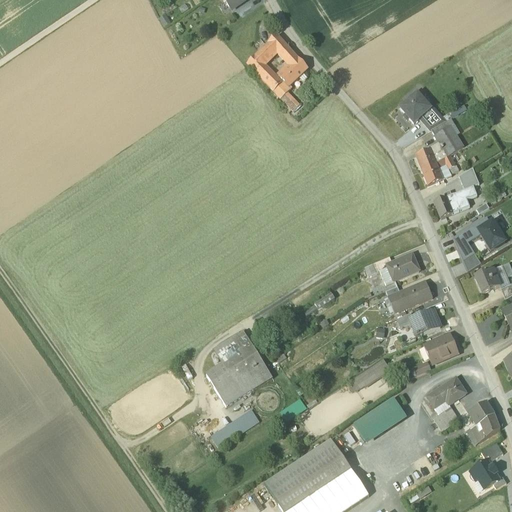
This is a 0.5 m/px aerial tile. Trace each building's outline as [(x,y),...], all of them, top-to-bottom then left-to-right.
[(222,0),(231,12),(248,0),(222,0)] [(292,54),(277,37),(255,58),(264,67),(276,55),(283,62),(292,54)] [(292,54),(283,62),(289,69),(298,61),(292,54)] [(264,67),(255,58),(247,66),(273,93),(281,85),(264,67)] [(289,69),(277,80),(281,85),(289,93),(291,91),(289,89),(308,71),(298,61),(289,69)] [(281,85),(273,93),(281,100),(289,93),(281,85)] [(289,93),(281,100),(293,113),(301,106),(289,93)] [(426,103),(417,93),(406,103),(408,104),(417,96),(424,104),(426,103)] [(408,104),(400,111),(414,126),(419,121),(430,111),(424,104),(417,96),(408,104)] [(432,109),(430,111),(419,121),(430,133),(431,133),(433,133),(446,124),(432,109)] [(433,133),(436,137),(451,128),(454,126),(451,121),(446,124),(433,133)] [(451,128),(436,137),(440,144),(449,159),(450,158),(464,150),(451,128)] [(429,150),(430,152),(435,163),(442,158),(444,162),(449,159),(440,144),(429,150)] [(430,152),(416,158),(421,173),(436,167),(435,163),(430,152)] [(442,158),(435,163),(436,167),(444,162),(442,158)] [(449,159),(444,162),(446,168),(448,172),(455,169),(455,168),(450,158),(449,159)] [(444,162),(436,167),(438,172),(446,168),(444,162)] [(436,167),(421,173),(428,188),(443,182),(438,172),(436,167)] [(446,168),(438,172),(443,182),(452,179),(451,177),(448,172),(446,168)] [(455,169),(448,172),(451,177),(459,173),(456,168),(455,168),(455,169)] [(459,179),(464,193),(473,190),(478,188),(472,171),(459,179)] [(458,203),(462,213),(469,209),(467,203),(476,198),(473,190),(464,193),(459,195),(461,201),(458,203)] [(445,200),(452,217),(462,213),(458,203),(461,201),(459,195),(445,200)] [(445,200),(434,205),(441,221),(452,217),(445,200)] [(477,211),(487,205),(484,200),(474,205),(477,211)] [(487,220),(453,241),(458,252),(481,238),(478,233),(490,226),(487,220)] [(490,253),(505,244),(493,224),(490,226),(478,233),(481,238),(490,253)] [(481,267),(471,251),(460,257),(467,275),(481,267)] [(392,265),(386,268),(387,271),(393,284),(419,273),(412,257),(392,265)] [(389,260),(364,271),(368,279),(380,274),(387,271),(386,268),(392,265),(389,260)] [(511,276),(511,273),(509,265),(501,268),(506,279),(511,276)] [(387,271),(380,274),(386,288),(393,284),(387,271)] [(493,271),(474,279),(481,297),(500,289),(493,271)] [(400,295),(391,298),(398,314),(410,309),(410,310),(432,301),(425,284),(400,295)] [(511,299),(511,288),(502,292),(507,302),(511,299)] [(397,289),(385,294),(388,300),(391,298),(400,295),(397,289)] [(331,296),(315,307),(315,308),(317,311),(322,308),(323,308),(334,300),(331,296)] [(398,314),(391,298),(388,300),(387,300),(388,301),(384,302),(390,316),(394,315),(394,316),(398,314)] [(315,308),(305,316),(306,318),(317,311),(315,308)] [(511,308),(502,313),(511,330),(511,329),(511,308)] [(413,322),(409,323),(409,324),(410,324),(411,326),(416,339),(415,339),(416,340),(420,338),(440,330),(433,313),(413,322)] [(411,316),(397,322),(400,331),(411,326),(410,324),(409,324),(409,323),(413,322),(411,316)] [(243,334),(215,352),(224,367),(233,361),(253,392),(272,380),(243,334)] [(449,339),(427,348),(434,364),(456,355),(449,339)] [(224,367),(206,378),(226,409),(253,392),(233,361),(224,367)] [(358,394),(391,373),(383,362),(351,383),(358,394)] [(427,366),(410,373),(413,380),(430,373),(427,366)] [(456,381),(427,400),(434,411),(446,403),(449,407),(466,396),(456,381)] [(394,401),(353,427),(365,444),(405,417),(394,401)] [(285,423),(306,412),(301,402),(280,413),(285,423)] [(486,405),(469,416),(476,428),(494,417),(486,405)] [(450,409),(440,416),(444,423),(454,416),(450,409)] [(211,439),(220,452),(260,426),(251,413),(211,439)] [(440,416),(438,417),(433,421),(437,427),(444,423),(440,416)] [(454,416),(444,423),(448,429),(458,422),(454,416)] [(473,429),(478,437),(497,425),(494,417),(476,428),(473,429)] [(444,423),(437,427),(442,433),(448,429),(444,423)] [(497,425),(478,437),(473,429),(466,433),(472,442),(475,440),(479,445),(500,432),(497,425)] [(331,442),(264,487),(280,511),(291,511),(351,472),(331,442)] [(496,446),(481,456),(485,461),(488,459),(491,464),(503,457),(496,446)] [(487,464),(472,473),(484,492),(493,487),(499,483),(499,482),(495,477),(497,476),(493,469),(491,470),(487,464)] [(503,480),(499,482),(499,483),(493,487),(496,492),(506,486),(503,480)] [(417,500),(432,494),(430,489),(415,495),(417,500)]
